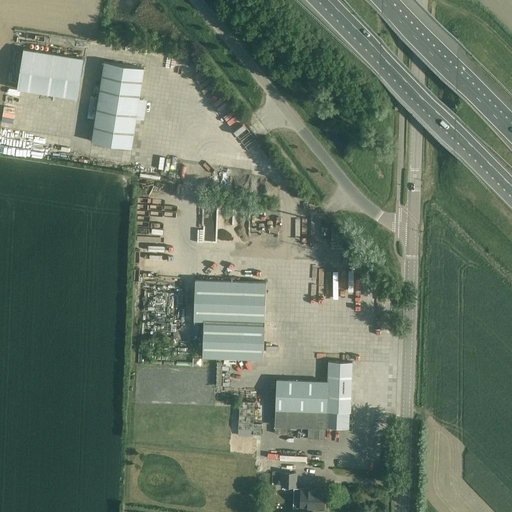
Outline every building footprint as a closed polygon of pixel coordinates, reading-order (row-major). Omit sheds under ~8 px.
[(24,49),(17,89),(78,98),(84,58),(24,49)] [(144,68),(104,61),(92,141),(132,148),(144,68)] [(5,91),(0,123),(0,143),(21,146),(23,134),(10,132),(11,127),(15,105),(11,104),(13,93),(5,91)] [(228,110),(220,119),(225,124),(233,115),(228,110)] [(229,153),(224,158),(234,166),(238,161),(229,153)] [(247,156),(239,163),(246,171),(254,164),(247,156)] [(219,211),(218,221),(232,222),(233,211),(219,211)] [(333,273),(342,273),(342,269),(353,269),(353,263),(337,263),(337,269),(332,269),(333,273)] [(344,293),(345,278),(327,277),(326,292),(344,293)] [(263,358),(266,282),(195,279),(194,320),(204,320),(202,356),(263,358)] [(311,344),(307,344),(307,349),(320,349),(320,337),(311,337),(311,344)] [(350,411),(352,362),(328,361),(327,380),(277,379),(276,424),(348,427),(348,411),(350,411)] [(240,401),(238,429),(253,429),(253,434),(261,434),(262,423),(253,423),(254,402),(240,401)] [(313,438),(325,439),(325,428),(314,428),(313,438)] [(232,459),(241,460),(242,444),(233,444),(232,459)] [(252,459),(252,471),(262,471),(262,459),(252,459)] [(296,487),(296,474),(282,473),(282,486),(296,487)] [(301,509),(324,509),(325,489),(302,489),(301,509)]
